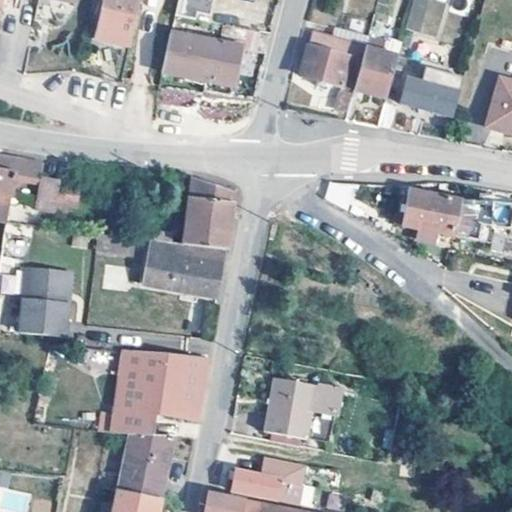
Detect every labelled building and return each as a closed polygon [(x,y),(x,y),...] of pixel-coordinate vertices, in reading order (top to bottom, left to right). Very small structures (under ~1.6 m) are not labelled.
[(140,0),(96,0),(95,3),(103,5),(95,43),(129,50),(140,0)] [(177,0),(173,19),(193,23),(195,17),(208,20),(211,0),(177,0)] [(441,0),(410,0),(406,31),(439,36),(444,0),(441,0)] [(202,98),(217,101),(230,104),(233,90),(241,54),(255,57),(259,35),(224,30),(220,50),(169,39),(161,76),(205,85),(202,98)] [(355,43),(316,31),(311,49),(309,48),(300,76),(343,87),(347,72),(355,43)] [(391,43),(369,38),(366,47),(358,75),(355,90),(387,100),(402,43),(392,40),(391,43)] [(366,47),(355,43),(347,72),(358,75),(366,47)] [(464,78),(426,67),(421,83),(408,79),(401,104),(453,119),(464,78)] [(511,81),(500,78),(486,127),(511,133),(511,81)] [(354,94),(346,92),(345,95),(341,94),(337,108),(349,111),(354,94)] [(395,106),(386,103),(379,127),(394,130),(398,113),(398,109),(396,107),(395,106)] [(16,160),(0,157),(0,191),(10,194),(16,160)] [(183,242),(227,248),(231,222),(235,190),(193,175),(183,242)] [(59,179),(42,176),(35,207),(53,210),(59,179)] [(323,202),(349,209),(356,188),(329,180),(323,202)] [(460,202),(411,192),(404,226),(453,237),(459,208),(460,202)] [(459,208),(471,210),(479,212),(480,203),(460,202),(459,208)] [(511,255),(511,205),(480,203),(479,212),(485,213),(484,219),(511,223),(511,228),(508,255),(511,255)] [(471,210),(459,208),(453,237),(465,239),(471,210)] [(97,247),(99,232),(87,231),(86,230),(84,246),(97,247)] [(99,232),(97,247),(105,249),(107,233),(99,232)] [(105,249),(111,250),(114,233),(107,233),(105,249)] [(122,234),(114,233),(111,250),(120,250),(122,234)] [(227,248),(183,242),(150,238),(144,280),(219,294),(222,279),(227,248)] [(68,273),(27,269),(21,334),(66,338),(70,304),(65,303),(68,273)] [(74,273),(68,273),(65,303),(70,304),(74,273)] [(63,342),(50,341),(40,394),(52,396),(63,342)] [(114,431),(132,432),(154,434),(158,411),(199,419),(202,407),(207,376),(209,357),(173,352),(173,354),(123,349),(114,431)] [(338,392),(272,378),(261,431),(327,446),(338,392)] [(118,489),(161,498),(177,435),(154,434),(132,432),(118,489)] [(261,476),(237,471),(236,473),(231,472),(229,479),(235,480),(233,491),(299,504),(306,466),(265,458),(261,476)] [(7,488),(10,471),(0,469),(0,509),(16,511),(27,511),(30,492),(7,488)] [(118,489),(101,485),(98,497),(116,500),(118,489)] [(157,511),(161,498),(118,489),(116,500),(113,511),(157,511)] [(242,511),(245,500),(216,495),(209,495),(205,511),(242,511)] [(305,511),(245,500),(242,511),(305,511)]
